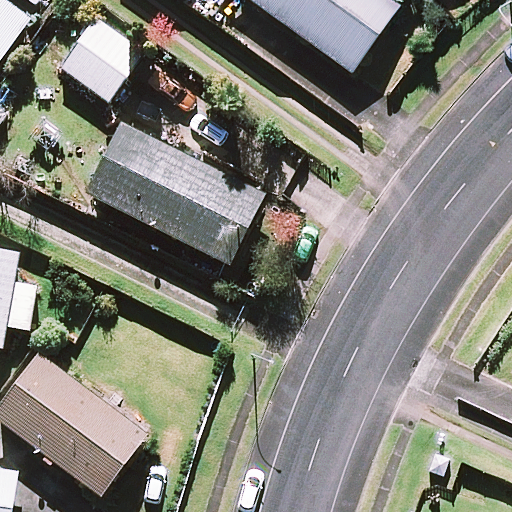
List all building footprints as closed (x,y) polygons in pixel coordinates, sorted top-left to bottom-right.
[(246,0),(354,79),(400,16),(379,0),(246,0)] [(0,68),(31,26),(0,3),(0,68)] [(146,60),(99,25),(63,73),(111,108),(146,60)] [(266,202),(124,131),(90,199),(232,270),(266,202)] [(20,262),(0,258),(0,353),(5,354),(9,331),(32,335),(39,293),(15,289),(20,262)] [(150,440),(43,363),(0,422),(0,424),(106,501),(150,440)] [(14,511),(20,479),(0,475),(0,511),(14,511)]
